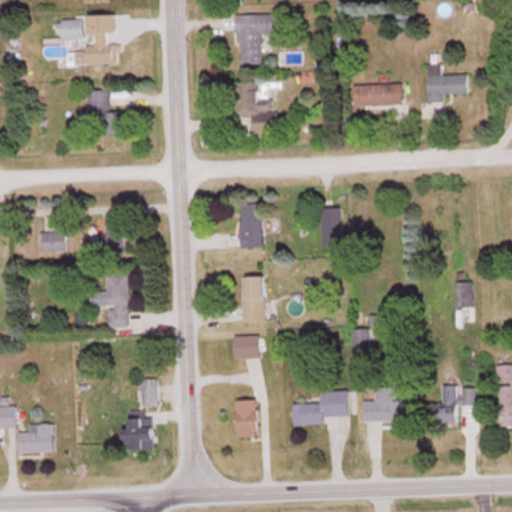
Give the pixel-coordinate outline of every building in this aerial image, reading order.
[(238,14),(239,63),(262,63),(261,33),(275,32),(274,13),(238,14)] [(117,62),(116,42),(108,43),(107,32),(116,31),(116,14),(57,16),(58,37),(86,36),(86,50),(69,50),(69,63),(117,62)] [(442,73),(442,62),(427,62),(428,99),(445,99),(445,92),(468,92),(467,72),(442,73)] [(275,98),(268,98),(268,80),(236,80),(236,114),(253,114),(253,130),(275,130),(275,98)] [(402,82),(353,83),(354,104),(403,103),(402,82)] [(88,89),(89,124),(103,123),(104,132),(124,132),(123,110),(109,110),(109,88),(88,89)] [(241,202),(241,245),(261,245),(261,202),(241,202)] [(324,207),(324,246),(341,246),(341,207),(324,207)] [(66,230),(42,230),(42,251),(66,251),(66,230)] [(130,325),(129,274),(107,274),(107,290),(92,290),(92,304),(109,304),(110,326),(130,325)] [(244,320),(266,320),(265,275),(243,276),(244,320)] [(456,305),(473,305),(473,280),(456,280),(456,305)] [(371,351),(371,328),(354,328),(354,351),(371,351)] [(261,334),(235,334),(235,356),(261,356),(261,334)] [(499,425),(511,424),(511,363),(499,364),(499,425)] [(158,404),(158,378),(142,378),(142,404),(158,404)] [(458,421),(458,403),(478,403),(478,385),(443,384),(443,402),(434,402),(433,421),(458,421)] [(396,385),(376,385),(376,399),(364,399),(365,419),(412,419),(412,399),(396,399),(396,385)] [(349,413),(349,389),(322,390),(322,402),(294,402),(294,423),(325,423),(325,414),(349,413)] [(238,398),(238,435),(257,435),(257,398),(238,398)] [(17,405),(0,404),(0,425),(17,425),(17,405)] [(154,447),(154,416),(129,416),(129,427),(124,427),(124,447),(154,447)] [(55,450),(55,422),(29,422),(29,431),(19,431),(19,450),(55,450)]
